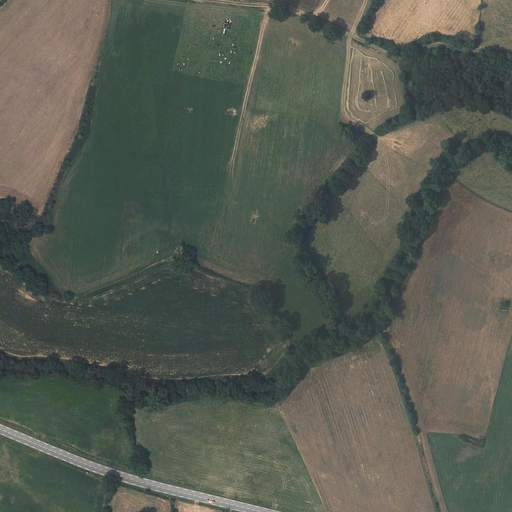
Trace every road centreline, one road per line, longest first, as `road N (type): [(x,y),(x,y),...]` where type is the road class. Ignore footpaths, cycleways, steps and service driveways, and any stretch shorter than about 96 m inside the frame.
road 1 (secondary): [(0,429),(133,479),(261,511)]
road 2 (track): [(210,0),(301,12),(400,60)]
